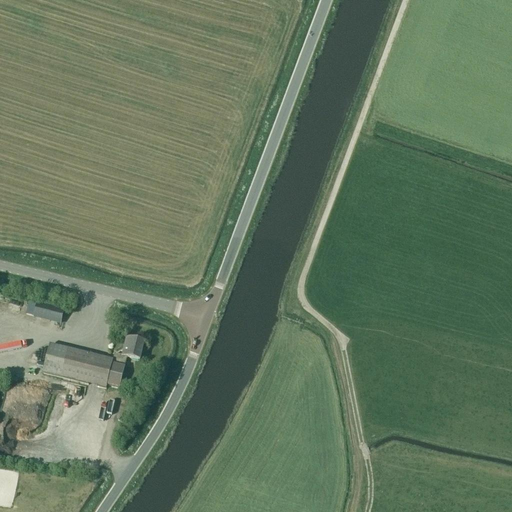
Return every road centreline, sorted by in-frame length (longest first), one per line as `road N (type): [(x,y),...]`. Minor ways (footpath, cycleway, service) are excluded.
road 1 (track): [(406,0),(302,281),(304,305),(339,337),(370,476),(366,511)]
road 2 (tertiary): [(206,320),(327,0)]
road 3 (unclassified): [(103,511),(167,414),(206,320)]
road 4 (tertiary): [(206,320),(0,267)]
